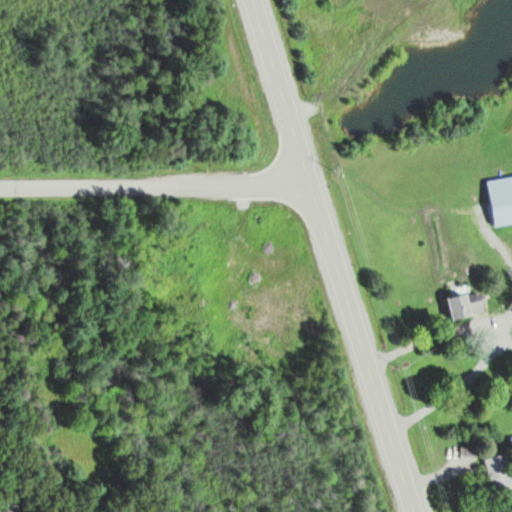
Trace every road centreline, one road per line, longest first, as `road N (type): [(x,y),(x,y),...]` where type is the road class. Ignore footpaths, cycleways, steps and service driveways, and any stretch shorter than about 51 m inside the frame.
road 1 (primary): [(412,511),(251,0)]
road 2 (residential): [(0,185),(307,183)]
